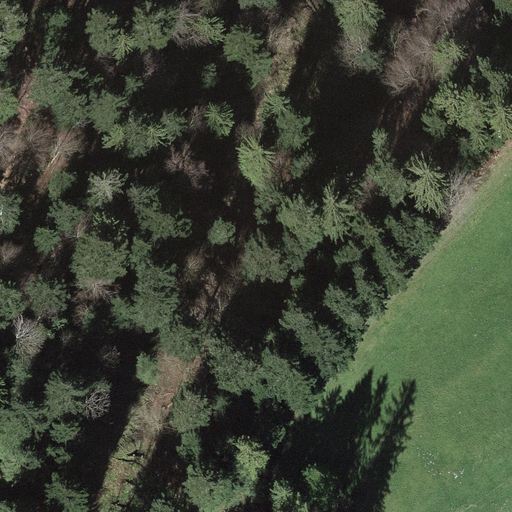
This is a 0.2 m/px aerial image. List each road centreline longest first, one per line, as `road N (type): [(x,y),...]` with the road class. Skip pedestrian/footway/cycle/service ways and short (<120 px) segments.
road 1 (track): [(237,511),(350,367),(402,280),(511,168)]
road 2 (track): [(8,0),(32,77),(0,174)]
